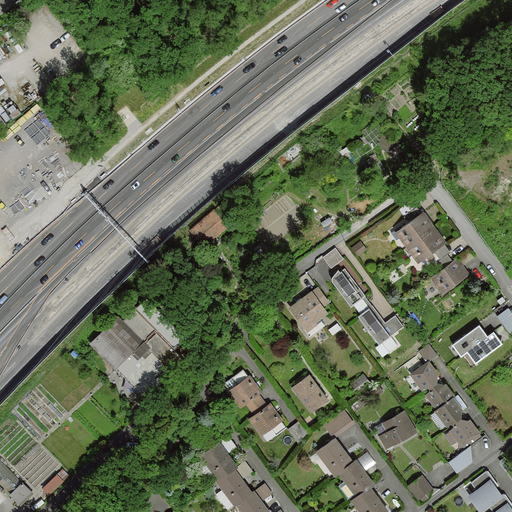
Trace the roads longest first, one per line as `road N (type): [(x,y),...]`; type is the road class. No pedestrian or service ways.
road 1 (motorway): [(23,334),(204,164),(421,0)]
road 2 (motorway): [(369,0),(186,140),(0,316)]
road 3 (residential): [(435,168),(430,176),(511,288)]
